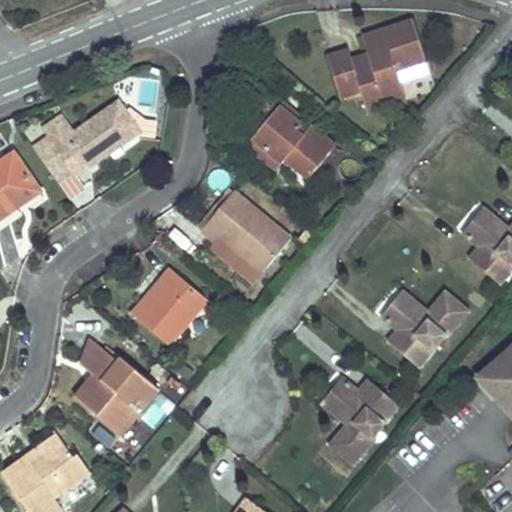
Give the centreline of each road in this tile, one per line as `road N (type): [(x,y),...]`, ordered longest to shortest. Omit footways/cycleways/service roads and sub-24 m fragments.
road 1 (residential): [(0,418),(36,377),(46,301),(62,267),(174,181),(194,155),(207,66),(189,5)]
road 2 (residential): [(511,38),(259,335),(257,414)]
road 3 (residential): [(0,81),(189,5)]
